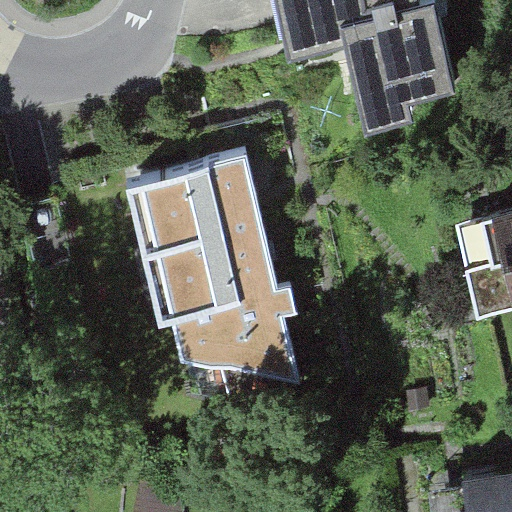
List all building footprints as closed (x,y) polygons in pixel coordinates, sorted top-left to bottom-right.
[(274,0),(284,45),(341,33),(359,117),(409,106),(406,89),(452,79),(435,0),(274,0)] [(244,145),(123,171),(158,311),(174,308),(182,346),(244,363),(297,347),(244,145)] [(511,193),(492,198),(507,262),(465,274),(475,322),(511,309),(511,193)] [(511,511),(511,457),(465,464),(471,511),(511,511)] [(139,474),(132,511),(179,511),(185,482),(139,474)]
